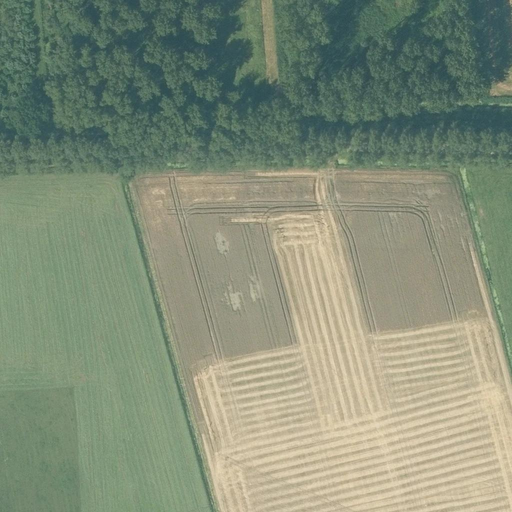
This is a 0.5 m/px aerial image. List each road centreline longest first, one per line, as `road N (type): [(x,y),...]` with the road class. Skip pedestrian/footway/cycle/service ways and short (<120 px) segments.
road 1 (unclassified): [(0,155),(511,150)]
road 2 (track): [(45,153),(33,0)]
